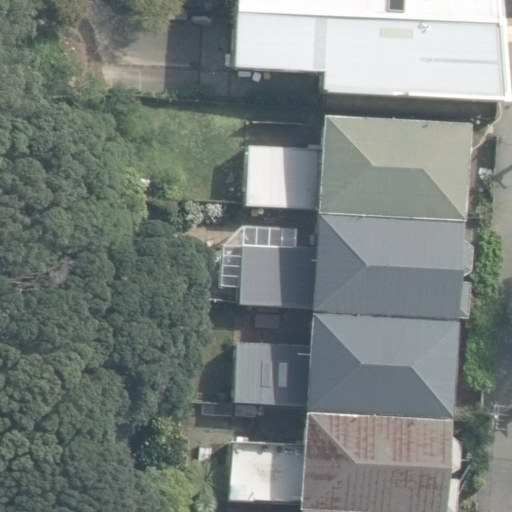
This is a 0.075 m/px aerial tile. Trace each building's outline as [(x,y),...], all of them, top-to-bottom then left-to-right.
[(492,26),(489,0),(233,0),(232,15),(492,26)] [(492,26),(232,15),(229,72),(319,77),(318,93),(500,105),(492,26)] [(315,213),(453,220),(458,129),(313,120),(311,152),(248,147),(245,204),(316,209),(315,213)] [(307,313),(450,320),(450,319),(465,320),(467,286),(454,285),(454,280),(467,272),(469,249),(457,238),(455,225),(313,218),(312,248),(239,244),(236,305),(307,309),(307,313)] [(302,412),(447,419),(452,323),(307,316),(305,346),(234,343),(231,403),(302,406),(302,412)] [(295,510),(328,511),(453,511),(455,481),(440,481),(441,477),(456,469),(457,446),(446,436),(446,421),(301,414),(299,445),(229,442),(226,501),(295,505),(295,510)]
